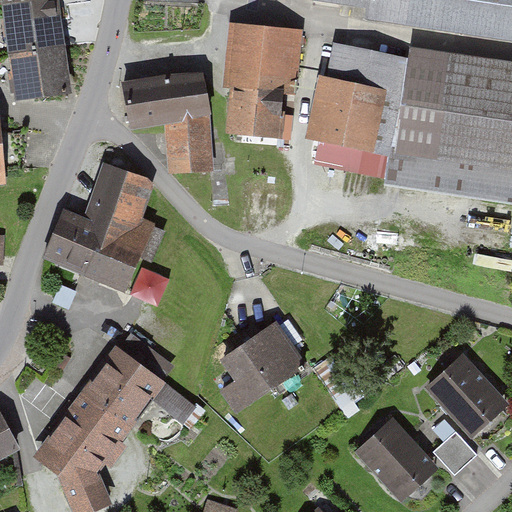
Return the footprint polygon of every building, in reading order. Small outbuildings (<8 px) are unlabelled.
[(55,0),(2,0),(6,25),(58,18),(55,0)] [(511,0),(260,0),(260,1),(368,17),(366,26),(511,47),(511,0)] [(58,18),(6,25),(11,63),(64,56),(58,18)] [(304,36),(230,29),(219,141),(278,146),(283,96),(298,97),(304,36)] [(412,67),(324,49),(306,146),(316,148),(314,161),(349,168),(353,149),(395,158),(412,67)] [(511,70),(415,54),(412,67),(395,158),(511,177),(511,70)] [(64,56),(11,63),(18,109),(70,101),(64,56)] [(202,79),(120,90),(125,130),(169,124),(207,119),(202,79)] [(207,119),(169,124),(170,179),(213,176),(213,119),(207,119)] [(81,220),(66,214),(43,269),(120,301),(138,260),(150,265),(161,238),(135,227),(151,190),(102,170),(81,220)] [(270,320),(210,359),(225,383),(210,392),(226,416),(301,368),(270,320)] [(176,371),(130,337),(118,353),(163,388),(176,371)] [(117,357),(87,399),(135,434),(151,411),(185,434),(198,416),(117,357)] [(327,358),(310,370),(347,419),(364,407),(327,358)] [(465,361),(427,394),(472,447),(510,414),(465,361)] [(135,434),(87,399),(33,469),(65,499),(70,511),(112,511),(96,482),(135,434)] [(0,417),(0,470),(22,459),(5,427),(0,417)] [(397,426),(358,458),(401,508),(439,476),(397,426)] [(459,438),(435,458),(455,480),(478,460),(459,438)]
